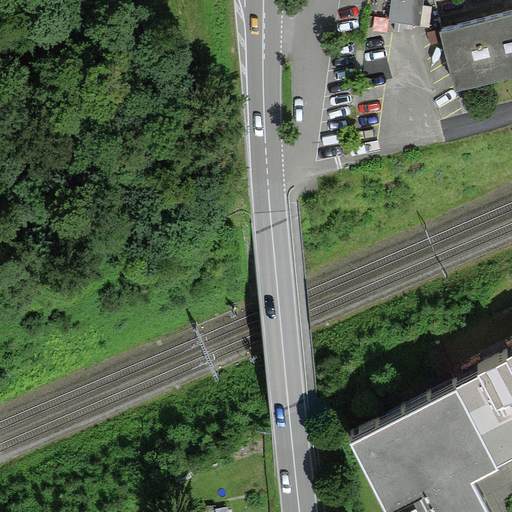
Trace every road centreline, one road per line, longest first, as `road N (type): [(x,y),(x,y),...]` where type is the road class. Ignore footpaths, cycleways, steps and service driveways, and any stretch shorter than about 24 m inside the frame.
road 1 (secondary): [(267,169),(300,511)]
road 2 (secondary): [(264,0),(267,169)]
road 3 (residential): [(407,145),(267,169)]
